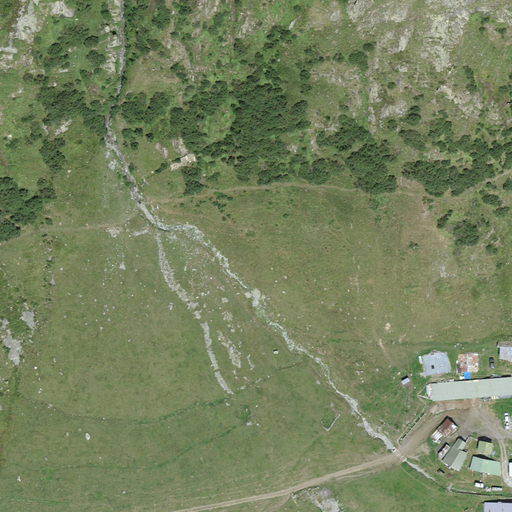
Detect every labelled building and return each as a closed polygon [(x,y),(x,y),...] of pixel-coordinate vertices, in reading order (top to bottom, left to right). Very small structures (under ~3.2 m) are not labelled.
[(511,341),(498,341),(498,348),(500,348),(500,357),(510,357),(511,356),(511,341)] [(425,358),(428,374),(438,372),(449,370),(446,354),(425,358)] [(477,355),(460,355),(461,370),(468,370),(478,370),(477,355)] [(510,379),(433,385),(434,400),(493,395),(511,394),(510,379)] [(454,422),(449,418),(439,429),(443,433),(448,438),(458,427),(454,422)] [(443,433),(439,429),(432,436),(436,441),(443,433)] [(466,442),(459,438),(446,460),(459,467),(468,452),(462,449),(464,446),(466,442)] [(492,443),(480,440),(479,450),(491,452),(492,443)] [(500,463),(474,457),(472,469),(497,474),(500,463)] [(511,511),(511,502),(485,503),(484,511),(511,511)]
